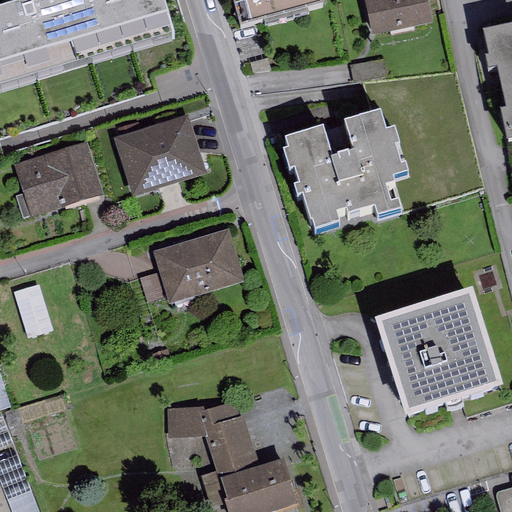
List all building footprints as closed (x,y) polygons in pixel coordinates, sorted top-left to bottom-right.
[(162,0),(50,0),(0,15),(0,92),(175,41),(162,0)] [(231,0),(239,32),(323,9),(320,0),(231,0)] [(426,0),(363,0),(372,40),(432,26),(426,0)] [(511,31),(483,37),(488,63),(486,63),(488,75),(497,73),(505,116),(500,117),(506,147),(511,146),(511,31)] [(322,134),(284,145),(287,155),(282,157),(289,178),(294,176),(298,192),(293,193),(297,204),(302,202),(310,229),(312,228),(315,238),(339,231),(336,221),(346,218),(347,223),(374,215),(377,226),(402,218),(398,207),(391,209),(386,192),(395,190),(393,183),(408,179),(405,170),(401,171),(395,151),(399,150),(394,134),(386,136),(380,117),(344,128),(353,159),(348,161),(347,159),(337,163),(338,164),(332,166),(322,134)] [(187,118),(113,141),(131,201),(206,178),(187,118)] [(86,145),(14,167),(31,220),(103,198),(86,145)] [(228,232),(152,254),(168,307),(244,284),(228,232)] [(157,274),(145,278),(152,301),(165,297),(157,274)] [(20,290),(31,338),(56,332),(45,284),(20,290)] [(473,298),(374,328),(404,424),(502,394),(473,298)] [(0,377),(0,412),(10,409),(0,377)] [(203,414),(199,415),(206,439),(205,440),(216,474),(200,479),(210,511),(225,507),(225,511),(290,511),(298,510),(284,463),(260,470),(244,419),(239,421),(234,404),(203,414)] [(203,410),(167,411),(168,440),(205,440),(206,439),(199,415),(203,414),(203,410)] [(0,435),(0,483),(10,511),(37,511),(7,433),(0,435)]
